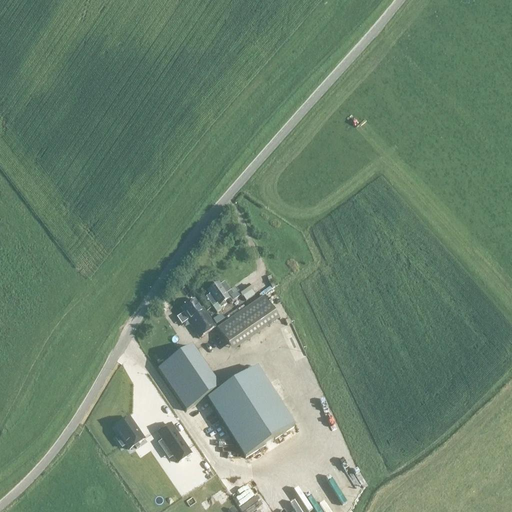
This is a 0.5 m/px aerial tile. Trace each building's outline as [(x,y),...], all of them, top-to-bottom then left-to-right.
[(266,260),(260,261),(262,271),(268,270),(266,260)] [(241,296),(239,293),(239,292),(237,290),(234,289),(231,292),(224,283),(220,286),(219,284),(208,292),(210,296),(206,298),(213,308),(217,305),(220,310),(226,306),(225,303),(229,299),(232,303),(241,296)] [(252,291),(248,286),(239,292),(239,293),(241,296),(243,298),(252,291)] [(194,301),(181,310),(189,322),(188,323),(200,340),(216,329),(203,309),(201,310),(194,301)] [(217,305),(213,308),(217,314),(222,311),(221,309),(220,310),(217,305)] [(221,315),(213,320),(216,325),(224,320),(221,315)] [(218,384),(195,349),(190,341),(159,361),(190,409),(197,404),(194,399),(218,384)] [(296,425),(256,367),(220,392),(208,400),(248,458),(296,425)] [(199,419),(205,416),(200,406),(194,409),(199,419)] [(115,429),(120,437),(115,440),(122,449),(126,446),(129,451),(144,441),(129,420),(115,429)] [(170,426),(158,434),(178,464),(191,455),(170,426)] [(339,460),(344,470),(339,473),(346,487),(357,482),(345,458),(339,460)] [(368,483),(365,471),(357,474),(360,485),(368,483)] [(336,499),(337,498),(322,480),(319,482),(322,487),(319,490),(335,510),(341,505),(336,499)] [(294,511),(298,511),(301,511),(289,486),(284,488),(294,511)] [(309,507),(311,511),(326,511),(320,500),(309,507)]
